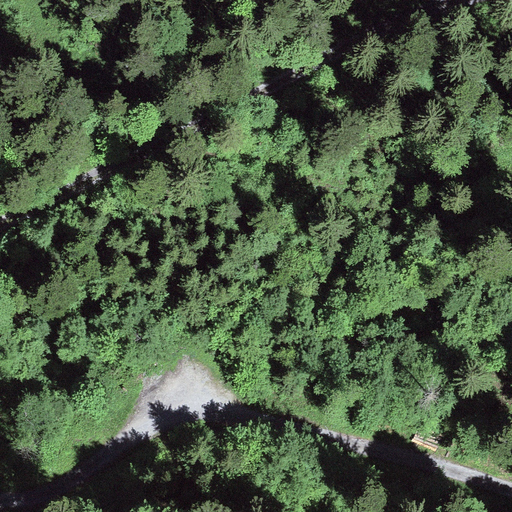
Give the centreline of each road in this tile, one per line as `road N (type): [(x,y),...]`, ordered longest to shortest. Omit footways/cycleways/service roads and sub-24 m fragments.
road 1 (track): [(0,497),(32,494),(148,418),(189,412),(286,422),(427,456),(511,487)]
road 2 (track): [(454,0),(344,37),(0,220)]
